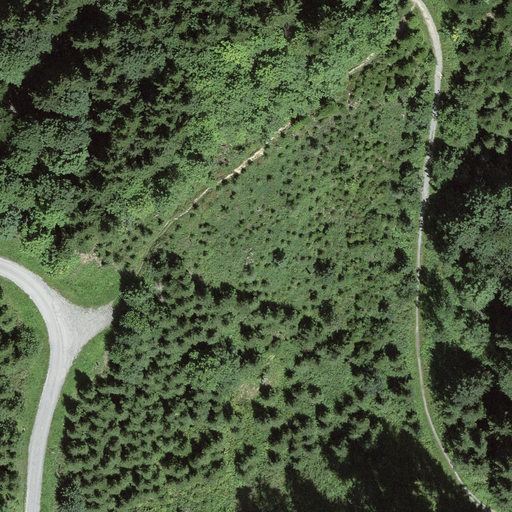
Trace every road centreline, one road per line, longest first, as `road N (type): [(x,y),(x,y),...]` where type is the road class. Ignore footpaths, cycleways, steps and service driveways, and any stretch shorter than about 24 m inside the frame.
road 1 (track): [(418,0),(434,38),(438,83),(417,289),(420,373),(435,444),(492,511)]
road 2 (track): [(0,156),(89,0)]
road 3 (track): [(56,334),(30,511)]
